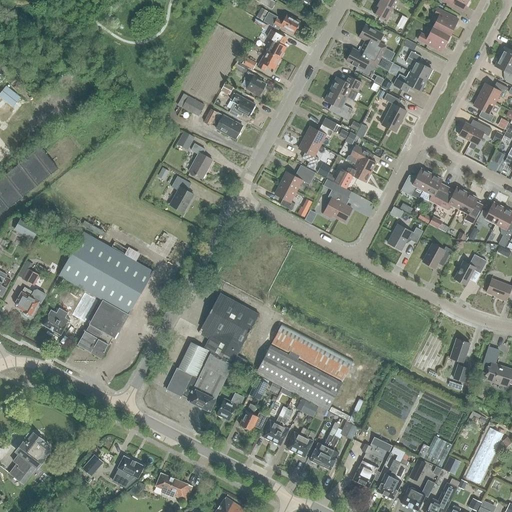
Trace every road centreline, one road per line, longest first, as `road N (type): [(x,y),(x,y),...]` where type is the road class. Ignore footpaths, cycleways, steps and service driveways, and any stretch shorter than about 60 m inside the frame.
road 1 (unclassified): [(124,407),(239,194)]
road 2 (unclassified): [(239,194),(344,0)]
road 3 (tertiary): [(291,496),(124,407)]
road 4 (residential): [(511,327),(483,323),(355,257)]
road 5 (residential): [(511,1),(437,149)]
road 6 (residential): [(415,137),(485,0)]
road 7 (residential): [(355,257),(415,137)]
road 8 (residential): [(355,257),(239,194)]
road 9 (tertiary): [(124,407),(50,369),(3,363)]
